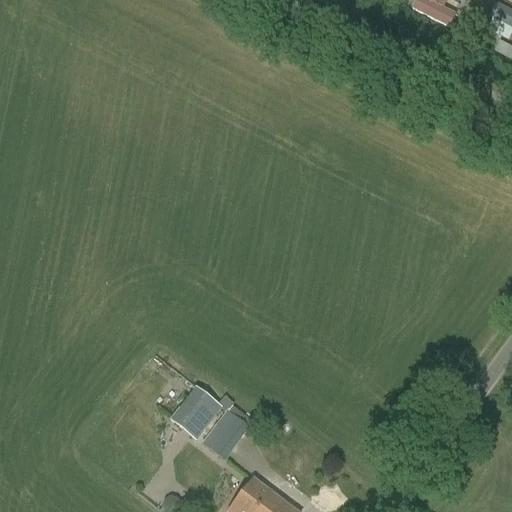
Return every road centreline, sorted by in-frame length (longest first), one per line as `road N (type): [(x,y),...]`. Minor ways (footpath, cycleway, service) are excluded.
road 1 (unclassified): [(511,110),(298,0)]
road 2 (unclassified): [(387,511),(511,346)]
